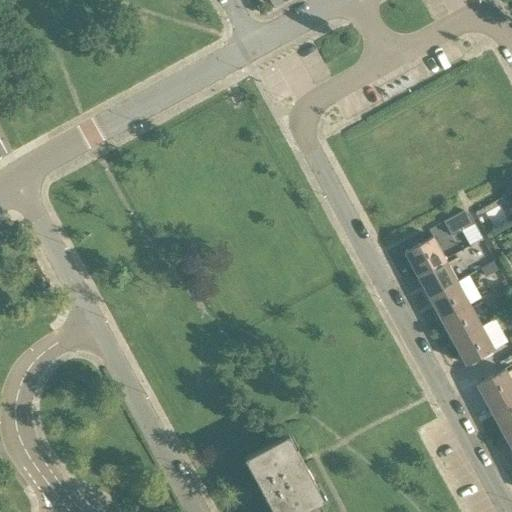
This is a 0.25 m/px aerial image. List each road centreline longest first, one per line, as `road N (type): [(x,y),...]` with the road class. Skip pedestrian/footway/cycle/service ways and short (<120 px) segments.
road 1 (residential): [(501,511),(305,139),(312,108),(391,63)]
road 2 (residential): [(18,174),(247,47)]
road 3 (residential): [(63,511),(31,467),(25,414),(30,396),(89,325)]
road 4 (residential): [(193,511),(89,325)]
road 5 (residential): [(89,325),(18,174)]
road 6 (residential): [(511,49),(497,29),(475,21),(391,63)]
